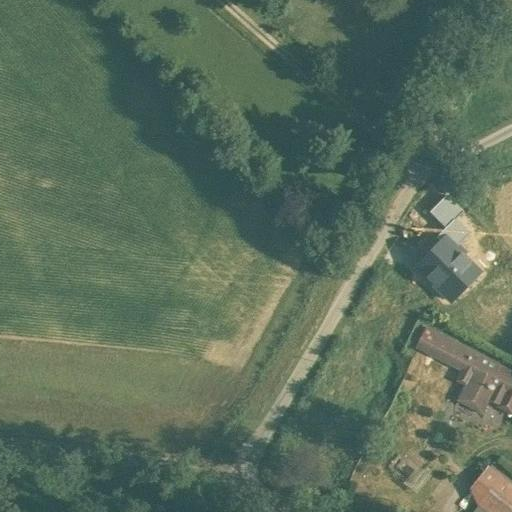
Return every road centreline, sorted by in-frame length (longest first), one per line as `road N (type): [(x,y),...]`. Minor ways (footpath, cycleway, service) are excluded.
road 1 (unclassified): [(243,469),(511,8)]
road 2 (unclassified): [(243,469),(295,474),(359,511)]
